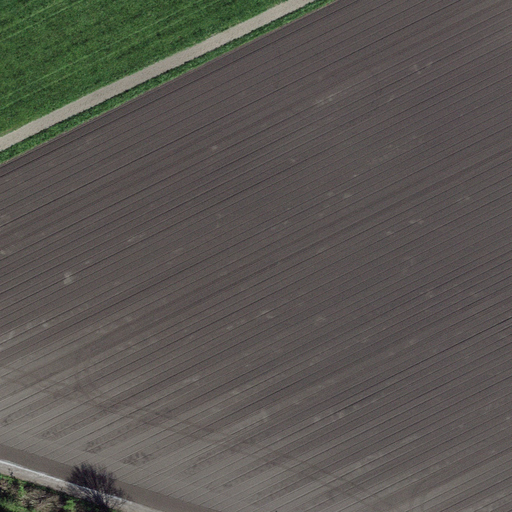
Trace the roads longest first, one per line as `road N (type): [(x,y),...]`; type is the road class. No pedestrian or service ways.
road 1 (unknown): [(300,0),(0,144)]
road 2 (track): [(142,511),(0,467)]
